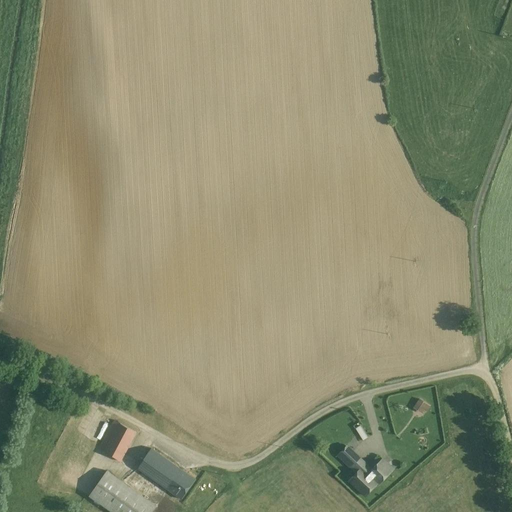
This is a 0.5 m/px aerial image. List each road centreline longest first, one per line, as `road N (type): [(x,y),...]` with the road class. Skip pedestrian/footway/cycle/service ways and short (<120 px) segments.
road 1 (unclassified): [(488,371),(371,394),(310,419),(244,465),(213,463),(0,348)]
road 2 (unclassified): [(488,371),(474,226),(511,117)]
